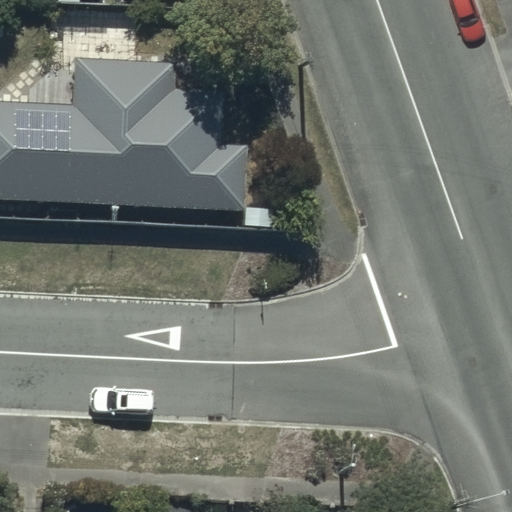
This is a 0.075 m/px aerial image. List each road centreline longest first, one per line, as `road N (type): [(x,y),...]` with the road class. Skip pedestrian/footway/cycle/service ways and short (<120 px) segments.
road 1 (residential): [(0,353),(314,361),(377,351),(487,316)]
road 2 (tertiary): [(377,0),(487,316)]
